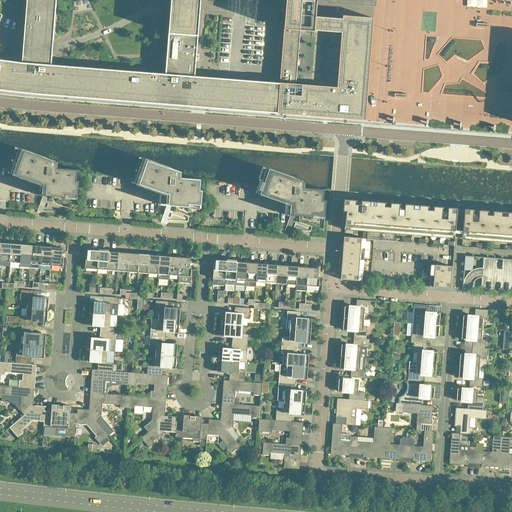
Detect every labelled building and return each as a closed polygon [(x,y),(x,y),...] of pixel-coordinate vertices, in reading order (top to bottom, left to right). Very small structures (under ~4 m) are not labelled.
[(284,28),(279,83),(208,78),(199,77),(195,76),(196,61),(199,61),(199,54),(197,54),(198,39),(200,14),(200,7),(200,0),(0,0),(0,90),(13,92),(34,94),(192,107),(196,107),(206,108),(277,113),(277,114),(365,121),(373,18),(343,16),(342,19),(316,17),(316,15),(317,0),(286,0),(286,2),(285,13),(284,28)] [(458,78),(460,77),(462,75),(463,73),(464,71),(464,69),(463,67),(462,65),(460,63),(458,62),(456,62),(454,62),(452,62),(450,64),(448,65),(447,68),(447,70),(447,72),(448,74),(450,76),(452,77),(454,78),(456,78),(458,78)] [(77,198),(79,181),(76,181),(77,170),(57,168),(57,163),(55,162),(55,161),(15,147),(15,148),(16,149),(12,159),(12,160),(12,161),(11,164),(9,168),(8,172),(8,173),(24,178),(38,183),(37,194),(37,195),(41,195),(40,196),(41,196),(41,195),(43,196),(40,204),(38,210),(44,213),(45,210),(48,201),(76,211),(77,198)] [(201,208),(202,191),(200,190),(200,180),(181,178),(181,172),(179,172),(179,171),(139,157),(139,158),(140,159),(136,169),(135,170),(136,170),(134,175),(133,178),(132,181),(132,182),(149,188),(161,193),(161,204),(160,204),(160,205),(164,205),(165,205),(166,205),(167,205),(163,214),(161,220),(168,223),(169,220),(172,211),(200,221),(201,208)] [(325,218),(326,200),(325,200),(323,200),(324,190),(324,189),(304,188),(305,182),(302,182),(302,181),(303,181),(263,167),(262,168),(264,168),(260,179),(259,179),(259,180),(258,185),(256,188),(255,191),(256,192),(272,198),(285,203),(284,213),(284,215),(288,215),(289,215),(290,215),(289,219),(287,225),(285,230),(292,232),(296,221),(323,231),(325,218)] [(361,228),(363,201),(344,199),(343,212),(346,212),(345,227),(361,228)] [(375,241),(378,202),(363,201),(361,228),(367,229),(367,240),(375,241)] [(391,242),(394,203),(378,202),(375,241),(391,242)] [(408,232),(410,205),(394,203),(391,242),(397,242),(398,231),(408,232)] [(423,233),(425,206),(410,205),(408,232),(423,233)] [(439,234),(441,207),(425,206),(423,233),(439,234)] [(455,236),(457,208),(441,207),(439,234),(455,236)] [(478,237),(480,210),(464,209),(462,236),(478,237)] [(494,239),(496,212),(480,210),(478,237),(494,239)] [(509,240),(511,213),(496,212),(494,239),(509,240)] [(362,281),(366,238),(344,237),(341,279),(362,281)] [(0,261),(10,262),(11,244),(1,243),(0,256),(0,261)] [(20,263),(21,245),(11,244),(10,262),(20,263)] [(30,264),(32,246),(21,245),(20,263),(30,264)] [(40,265),(42,246),(32,246),(30,264),(40,265)] [(50,266),(52,247),(42,246),(40,265),(50,266)] [(63,267),(64,256),(62,256),(63,248),(52,247),(50,266),(63,267)] [(109,252),(109,250),(99,249),(99,251),(97,269),(107,270),(109,252)] [(97,269),(99,251),(88,250),(87,258),(86,258),(85,268),(97,269)] [(117,271),(119,252),(109,252),(107,270),(117,271)] [(128,272),(129,253),(119,252),(117,271),(128,272)] [(138,273),(139,254),(129,253),(128,272),(138,273)] [(148,273),(149,255),(139,254),(138,273),(148,273)] [(158,274),(160,256),(149,255),(148,273),(158,274)] [(168,275),(170,257),(160,256),(158,274),(158,279),(168,280),(168,275)] [(511,293),(511,259),(465,256),(462,289),(511,293)] [(179,276),(180,257),(170,257),(168,275),(179,276)] [(190,283),(192,267),(190,266),(191,258),(180,257),(179,276),(178,282),(190,283)] [(237,262),(237,260),(227,259),(225,279),(225,284),(235,285),(235,280),(237,262)] [(225,286),(225,284),(225,279),(227,261),(216,260),(215,268),(214,268),(212,285),(225,286)] [(246,281),(245,281),(247,263),(237,262),(235,280),(235,285),(245,286),(246,281)] [(256,282),(257,263),(247,263),(245,281),(246,281),(245,286),(255,287),(255,282),(256,282)] [(266,283),(267,264),(257,263),(256,282),(266,283)] [(276,284),(277,265),(267,264),(266,283),(276,284)] [(451,288),(452,266),(431,264),(429,286),(451,288)] [(286,284),(288,266),(277,265),(276,284),(286,284)] [(296,285),(298,267),(288,266),(286,284),(296,285)] [(306,291),(306,286),(308,267),(298,267),(296,285),(296,290),(306,291)] [(319,287),(320,277),(318,277),(318,268),(308,267),(306,286),(319,287)] [(47,310),(48,298),(36,298),(37,291),(21,290),(20,299),(27,301),(27,308),(47,310)] [(117,316),(119,298),(103,296),(103,303),(91,302),(90,313),(110,315),(117,316)] [(368,314),(369,300),(357,299),(356,307),(345,306),(344,318),(364,319),(364,313),(368,314)] [(179,321),(180,309),(168,308),(168,302),(156,301),(155,307),(159,308),(158,319),(179,321)] [(439,326),(440,314),(429,313),(429,305),(414,304),(413,312),(414,312),(413,323),(439,326)] [(250,317),(250,308),(235,307),(234,313),(222,312),(221,324),(242,326),(243,318),(250,317)] [(46,322),(47,310),(27,308),(26,316),(19,317),(18,326),(21,326),(34,327),(34,321),(46,322)] [(482,329),(483,318),(487,318),(488,310),(475,309),(475,316),(463,316),(462,327),(482,329)] [(286,329),(290,329),(310,331),(311,319),(299,318),(300,312),(287,311),(286,329)] [(110,327),(110,315),(90,313),(89,325),(101,326),(100,332),(113,333),(113,327),(110,327)] [(366,339),(367,326),(363,326),(364,319),(344,318),(343,330),(354,330),(353,338),(366,339)] [(178,332),(179,321),(158,319),(158,326),(151,327),(150,336),(165,338),(166,331),(178,332)] [(438,337),(439,326),(413,323),(412,323),(411,343),(414,343),(426,344),(427,336),(438,337)] [(248,335),(241,333),(242,326),(221,324),(220,335),(232,336),(232,343),(247,344),(248,335)] [(44,346),(45,334),(33,333),(34,327),(21,326),(21,333),(25,333),(24,344),(44,346)] [(481,340),(482,329),(462,327),(461,339),(473,340),(472,347),(485,348),(485,340),(481,340)] [(309,343),(310,331),(290,329),(289,337),(282,338),(281,347),(297,348),(298,342),(309,343)] [(114,352),(116,334),(113,333),(100,332),(100,339),(88,338),(87,349),(108,351),(114,352)] [(176,356),(177,345),(165,344),(165,338),(150,336),(149,346),(156,347),(155,355),(176,356)] [(366,358),(367,347),(369,347),(369,339),(366,339),(353,338),(353,345),(341,345),(341,356),(366,358)] [(246,362),(247,351),(247,344),(232,343),(231,349),(219,348),(219,360),(239,361),(246,362)] [(436,364),(437,352),(426,351),(426,344),(414,343),(413,351),(417,351),(416,362),(436,364)] [(43,357),(44,346),(24,344),(17,344),(15,363),(15,364),(31,365),(32,357),(43,357)] [(307,367),(308,355),(297,354),(297,348),(281,347),(281,353),(283,354),(282,365),(280,364),(280,365),(307,367)] [(488,349),(485,348),(472,347),(472,355),(460,354),(459,366),(479,367),(486,368),(488,349)] [(107,362),(108,351),(87,349),(86,361),(98,362),(97,370),(113,371),(114,363),(107,362)] [(175,368),(176,356),(155,355),(154,366),(147,366),(147,374),(162,375),(163,375),(163,367),(175,368)] [(364,377),(366,358),(341,356),(340,368),(351,369),(350,376),(364,377)] [(244,382),(245,371),(239,369),(239,361),(219,360),(218,371),(229,372),(229,380),(229,381),(244,382)] [(34,388),(36,365),(31,365),(15,364),(15,363),(0,362),(0,374),(5,375),(5,372),(23,374),(22,380),(19,380),(18,387),(34,388)] [(423,382),(424,375),(435,376),(436,364),(416,362),(409,362),(408,381),(423,382)] [(307,378),(307,367),(280,365),(279,383),(294,384),(295,378),(307,378)] [(478,378),(479,367),(459,366),(458,377),(470,378),(469,386),(482,387),(482,378),(478,378)] [(129,385),(130,372),(113,371),(97,370),(92,369),(90,392),(103,393),(104,380),(122,382),(122,384),(129,385)] [(166,399),(168,376),(163,375),(162,375),(147,374),(130,372),(129,385),(136,385),(137,383),(154,384),(154,391),(151,391),(150,397),(166,399)] [(358,392),(359,380),(339,379),(338,391),(349,392),(349,399),(364,401),(364,400),(365,392),(358,392)] [(261,395),(262,383),(244,382),(229,381),(229,380),(224,380),(222,403),(234,404),(235,404),(238,404),(239,398),(235,398),(235,391),(253,392),(253,395),(261,395)] [(294,384),(279,383),(278,392),(285,394),(284,401),(305,403),(306,391),(294,390),(294,384)] [(433,398),(434,386),(416,385),(416,384),(407,383),(407,385),(407,387),(407,388),(407,389),(406,391),(405,393),(404,394),(403,395),(402,396),(401,396),(400,397),(399,397),(398,403),(421,405),(422,398),(433,398)] [(33,405),(34,388),(18,387),(0,385),(0,397),(3,398),(3,395),(21,397),(20,410),(24,415),(36,405),(33,405)] [(483,410),(484,397),(477,397),(477,390),(457,388),(456,400),(468,401),(467,409),(483,410)] [(127,408),(128,395),(103,393),(90,392),(89,410),(86,409),(96,421),(101,416),(102,403),(120,405),(120,407),(127,408)] [(165,416),(166,399),(150,397),(128,395),(127,408),(134,408),(135,406),(152,407),(151,420),(144,427),(148,432),(156,425),(156,426),(167,416),(165,416)] [(360,425),(361,409),(367,410),(367,408),(368,401),(364,400),(364,401),(349,399),(337,399),(336,417),(346,418),(345,425),(355,425),(360,425)] [(304,414),(305,403),(284,401),(283,409),(276,409),(276,420),(276,421),(291,422),(291,421),(292,413),(304,414)] [(240,437),(233,427),(234,414),(252,415),(251,418),(259,418),(260,406),(238,404),(235,404),(234,404),(222,403),(220,420),(218,420),(227,431),(236,441),(240,437)] [(431,424),(433,406),(421,405),(398,403),(396,403),(395,412),(417,414),(416,430),(421,431),(421,424),(431,424)] [(68,428),(69,413),(70,413),(70,406),(63,405),(63,406),(59,406),(59,405),(52,404),(51,411),(52,411),(50,427),(56,427),(60,433),(72,434),(73,429),(68,428)] [(52,411),(51,411),(44,411),(45,406),(36,405),(24,415),(9,427),(17,437),(23,432),(22,430),(33,420),(44,421),(44,426),(50,427),(52,411)] [(473,434),(473,428),(474,428),(475,418),(486,419),(487,410),(483,410),(467,409),(456,408),(454,426),(460,427),(460,433),(461,433),(461,434),(469,434),(473,434)] [(96,421),(86,409),(77,409),(77,413),(70,413),(69,413),(68,428),(73,429),(75,429),(75,424),(87,425),(96,436),(94,437),(99,443),(109,435),(96,421)] [(200,439),(201,423),(202,416),(195,416),(195,417),(191,416),(191,415),(183,415),(183,422),(182,438),(193,438),(193,441),(200,442),(200,444),(201,446),(204,446),(204,439),(200,439)] [(183,422),(176,421),(176,417),(167,416),(156,426),(156,425),(148,432),(141,438),(149,447),(155,442),(153,440),(164,431),(176,432),(175,437),(182,438),(183,422)] [(227,431),(218,420),(209,419),(208,424),(201,423),(200,439),(204,439),(206,439),(207,434),(218,435),(228,446),(226,448),(231,454),(240,446),(236,441),(227,431)] [(289,438),(286,438),(285,444),(301,446),(303,422),(291,421),(291,422),(276,421),(276,420),(259,419),(258,431),(272,432),(272,430),(290,431),(289,438)] [(357,439),(357,437),(350,436),(350,434),(341,434),(342,424),(333,423),(330,454),(349,456),(349,453),(356,454),(357,439)] [(357,439),(356,454),(362,455),(362,457),(381,458),(383,427),(377,427),(374,427),(373,440),(357,439)] [(406,458),(407,437),(405,437),(403,437),(402,438),(401,439),(400,441),(400,445),(390,444),(392,428),(383,427),(381,458),(399,460),(399,457),(406,458)] [(431,462),(433,431),(424,431),(423,447),(414,446),(414,442),(414,441),(413,439),(412,438),(410,438),(407,437),(406,458),(412,458),(412,461),(431,462)] [(460,440),(461,434),(461,433),(460,433),(452,433),(449,464),(468,465),(468,463),(474,463),(476,447),(469,446),(469,444),(460,443),(460,440)] [(499,468),(502,437),(493,436),(492,452),(483,451),(484,443),(476,443),(476,447),(474,463),(481,464),(481,466),(499,468)] [(511,468),(511,453),(509,453),(510,437),(502,437),(499,468),(511,468)] [(299,469),(301,446),(285,444),(263,442),(263,444),(262,452),(262,455),(270,455),(270,453),(288,454),(287,461),(284,460),(284,468),(299,469)]
